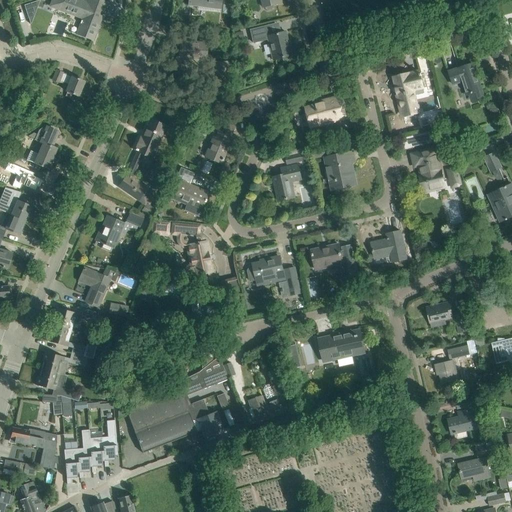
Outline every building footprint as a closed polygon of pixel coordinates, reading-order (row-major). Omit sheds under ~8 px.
[(40,0),(24,5),(31,24),(32,24),(40,0)] [(88,0),(88,3),(80,0),(52,0),(51,6),(59,9),(60,7),(60,8),(60,7),(84,16),(82,21),(81,20),(80,24),(81,24),(79,29),(78,29),(76,34),(85,38),(86,37),(93,40),(103,13),(105,14),(109,4),(98,0),(88,0)] [(260,0),(263,7),(265,6),(266,9),(267,10),(271,9),(272,7),(272,5),(280,3),(280,2),(278,3),(277,0),(260,0)] [(271,35),(269,25),(250,30),(253,43),(268,39),(273,60),(282,58),(283,60),(290,59),(289,56),(291,56),(285,32),(271,35)] [(205,59),(206,49),(207,44),(196,43),(190,42),(190,43),(180,42),(179,56),(173,64),(181,69),(183,65),(184,66),(185,64),(185,63),(189,57),(205,59)] [(216,62),(216,67),(217,77),(228,76),(227,62),(216,62)] [(449,72),(452,82),(453,84),(463,81),(467,95),(471,94),(473,101),(483,98),(481,91),(472,64),(458,68),(458,69),(449,72)] [(56,70),(53,80),(63,84),(64,82),(69,84),(66,91),(79,97),(85,82),(72,77),(56,70)] [(403,117),(413,114),(419,113),(413,90),(424,88),(421,74),(420,75),(419,72),(394,78),(403,117)] [(311,125),(345,116),(345,118),(346,118),(340,97),(323,101),(324,104),(306,108),(311,125)] [(136,152),(142,154),(151,158),(165,126),(151,120),(151,119),(151,118),(142,138),(140,137),(135,149),(135,150),(137,151),(136,152)] [(195,122),(190,133),(196,135),(200,125),(195,122)] [(34,133),(29,137),(35,139),(35,140),(41,143),(43,144),(39,154),(35,163),(38,165),(48,169),(56,149),(52,147),(58,132),(50,128),(45,126),(39,131),(37,135),(34,133)] [(205,157),(221,164),(233,135),(217,128),(205,157)] [(325,156),(324,148),(312,151),(314,158),(325,156)] [(435,148),(421,152),(412,154),(415,167),(421,165),(423,176),(420,177),(424,192),(445,187),(441,172),(435,148)] [(142,154),(136,152),(137,152),(127,176),(126,176),(119,186),(145,204),(154,191),(143,184),(141,186),(132,180),(142,154)] [(353,152),(326,158),(333,189),(355,185),(351,163),(355,162),(353,152)] [(304,153),(296,155),(286,157),(287,164),(305,160),(304,153)] [(495,153),(486,157),(484,157),(491,172),(493,171),(499,168),(501,168),(495,153)] [(8,162),(4,170),(16,175),(11,186),(19,189),(21,185),(35,191),(37,187),(40,188),(43,180),(34,176),(35,173),(8,162)] [(298,165),(291,167),(281,169),(283,175),(273,177),(279,201),(294,198),(290,180),(301,178),(298,165)] [(462,185),(458,167),(447,170),(452,188),(462,185)] [(194,174),(181,168),(177,177),(190,183),(194,174)] [(499,168),(493,171),(495,176),(500,178),(503,177),(499,168)] [(174,197),(193,205),(200,209),(204,202),(205,203),(206,200),(208,194),(203,191),(201,190),(181,181),(174,197)] [(511,183),(488,195),(500,222),(506,220),(507,220),(507,219),(511,216),(511,183)] [(5,187),(2,195),(7,197),(4,204),(9,207),(7,213),(11,215),(25,221),(31,207),(22,203),(17,201),(21,192),(5,187)] [(99,233),(96,241),(103,244),(101,248),(110,252),(112,248),(113,248),(119,234),(124,236),(126,232),(132,230),(136,232),(138,227),(140,228),(146,215),(132,209),(126,221),(124,223),(117,220),(108,216),(100,233),(99,233)] [(0,225),(0,238),(2,239),(6,229),(10,231),(20,235),(25,221),(11,215),(7,213),(1,226),(0,225)] [(152,222),(150,235),(168,237),(169,223),(152,222)] [(198,226),(174,224),(173,233),(179,234),(178,238),(179,240),(179,242),(180,243),(182,245),(183,246),(185,247),(188,247),(192,266),(190,266),(189,267),(188,267),(187,269),(187,270),(187,271),(187,273),(188,274),(189,275),(190,275),(191,276),(193,275),(194,276),(196,276),(196,278),(210,280),(209,273),(212,272),(208,255),(209,254),(206,241),(204,241),(203,238),(201,235),(198,235),(198,226)] [(371,243),(374,259),(391,255),(393,262),(407,259),(400,231),(392,233),(393,238),(389,239),(389,238),(388,238),(388,239),(371,243)] [(0,266),(2,268),(3,268),(4,267),(8,268),(12,253),(0,249),(0,246),(2,239),(0,238),(0,266)] [(312,254),(312,257),(315,270),(327,267),(326,265),(342,262),(343,263),(342,264),(343,264),(339,244),(311,250),(312,254)] [(253,265),(254,267),(249,268),(247,271),(250,281),(256,280),(270,277),(272,284),(285,281),(282,267),(280,257),(266,260),(267,262),(253,265)] [(346,267),(347,270),(349,280),(358,278),(355,265),(346,267)] [(85,302),(91,304),(97,307),(109,279),(115,282),(119,272),(116,271),(115,273),(106,269),(103,276),(97,274),(84,268),(79,280),(92,286),(85,302)] [(297,280),(288,282),(282,283),(285,297),(300,293),(297,280)] [(8,286),(7,286),(0,286),(0,298),(9,297),(8,286)] [(143,289),(140,298),(149,302),(152,292),(143,289)] [(205,312),(204,329),(220,330),(221,306),(207,305),(207,300),(197,299),(196,312),(205,312)] [(128,306),(111,303),(109,312),(126,316),(128,306)] [(437,306),(427,308),(430,323),(432,328),(441,326),(446,325),(445,319),(453,318),(451,313),(449,303),(443,304),(443,305),(438,306),(437,306)] [(55,317),(53,325),(71,330),(73,323),(77,323),(80,321),(81,319),(94,322),(96,312),(83,309),(82,315),(56,308),(54,317),(55,317)] [(463,315),(456,316),(460,332),(469,330),(468,323),(466,314),(463,315)] [(71,330),(53,325),(51,333),(50,332),(47,341),(67,346),(72,348),(71,354),(87,358),(88,357),(93,358),(96,346),(88,344),(86,345),(86,347),(73,344),(68,342),(71,330)] [(348,333),(322,339),(327,361),(365,352),(361,334),(357,335),(357,331),(352,332),(348,333)] [(499,342),(492,343),(494,353),(497,364),(510,360),(511,368),(511,367),(511,338),(505,341),(504,339),(499,339),(499,342)] [(218,344),(203,343),(202,357),(212,358),(212,352),(218,353),(218,344)] [(468,345),(448,350),(450,359),(470,354),(468,345)] [(70,359),(45,352),(42,361),(44,361),(42,369),(64,375),(67,362),(69,362),(69,363),(85,367),(87,358),(71,354),(70,359)] [(199,372),(177,383),(178,386),(183,397),(228,380),(227,377),(223,366),(219,356),(218,356),(199,372)] [(445,362),(435,365),(437,371),(439,371),(442,384),(452,382),(456,381),(452,367),(454,367),(453,361),(445,362)] [(231,363),(223,366),(227,377),(235,374),(231,363)] [(263,390),(267,400),(267,401),(264,402),(261,396),(248,401),(256,422),(282,412),(293,407),(279,373),(278,373),(276,368),(267,372),(272,385),(269,384),(265,385),(263,390)] [(67,376),(64,375),(42,369),(40,377),(38,376),(36,385),(55,390),(61,390),(60,396),(78,402),(81,394),(64,388),(67,376)] [(228,380),(213,386),(215,390),(230,385),(228,380)] [(125,407),(118,410),(118,419),(128,415),(138,441),(143,453),(196,432),(188,412),(187,408),(183,397),(178,386),(177,383),(174,384),(125,407)] [(220,401),(227,399),(225,393),(218,395),(220,401)] [(193,410),(188,412),(196,432),(201,430),(204,437),(223,429),(222,428),(219,420),(212,403),(210,396),(209,394),(190,401),(193,410)] [(480,394),(464,398),(467,408),(482,404),(480,394)] [(57,395),(43,395),(42,402),(54,403),(56,414),(62,413),(60,396),(57,395)] [(459,417),(448,420),(451,434),(455,433),(455,434),(457,433),(478,428),(474,409),(468,410),(458,413),(459,417)] [(511,411),(502,409),(501,417),(511,419),(511,411)] [(108,437),(102,437),(104,461),(105,467),(108,466),(108,461),(115,460),(114,455),(117,455),(114,420),(106,421),(108,437)] [(10,442),(20,444),(42,448),(45,432),(35,430),(29,429),(29,431),(13,428),(10,442)] [(83,448),(77,449),(79,472),(80,478),(83,478),(83,472),(90,472),(89,467),(91,467),(92,467),(89,432),(90,432),(89,430),(81,430),(83,448)] [(90,432),(89,432),(92,467),(91,467),(92,472),(96,472),(96,466),(102,466),(102,461),(104,461),(102,437),(102,431),(90,432)] [(50,434),(45,432),(42,448),(38,466),(51,469),(56,444),(56,435),(50,434)] [(491,445),(476,448),(478,456),(494,453),(501,451),(499,441),(490,443),(491,445)] [(77,449),(64,450),(66,478),(67,484),(71,484),(70,478),(77,477),(77,473),(79,472),(77,449)] [(468,462),(459,465),(462,478),(476,475),(477,479),(474,480),(484,478),(490,477),(486,458),(468,462)] [(20,463),(5,460),(4,467),(19,470),(20,463)] [(25,464),(23,472),(33,475),(35,466),(25,464)] [(506,479),(499,480),(501,489),(508,487),(506,479)] [(33,481),(27,483),(20,486),(24,499),(20,500),(24,511),(37,511),(32,496),(38,494),(33,481)] [(13,496),(9,495),(10,495),(0,492),(0,511),(2,511),(4,504),(11,506),(13,496)] [(492,496),(488,497),(490,505),(505,501),(511,500),(509,492),(507,493),(492,496)] [(120,497),(118,498),(121,511),(135,511),(131,494),(128,495),(126,493),(121,494),(120,497)] [(105,511),(102,503),(90,507),(92,511),(105,511)]
